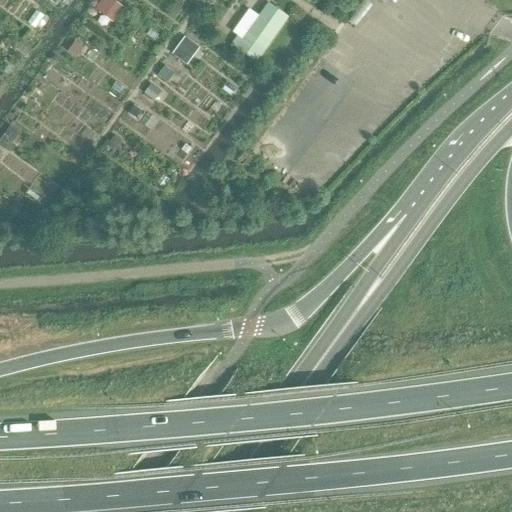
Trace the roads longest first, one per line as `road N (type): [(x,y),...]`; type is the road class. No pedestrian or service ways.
road 1 (trunk): [(0,502),(511,451)]
road 2 (trunk): [(511,390),(376,411),(0,437)]
road 3 (trunk): [(414,216),(377,237),(307,310),(281,324),(87,351),(0,373)]
road 4 (track): [(0,284),(236,263),(254,263),(275,284)]
road 5 (secondary): [(366,298),(395,275),(511,129)]
road 6 (secondary): [(211,511),(301,387)]
road 7 (secondary): [(511,98),(414,216)]
